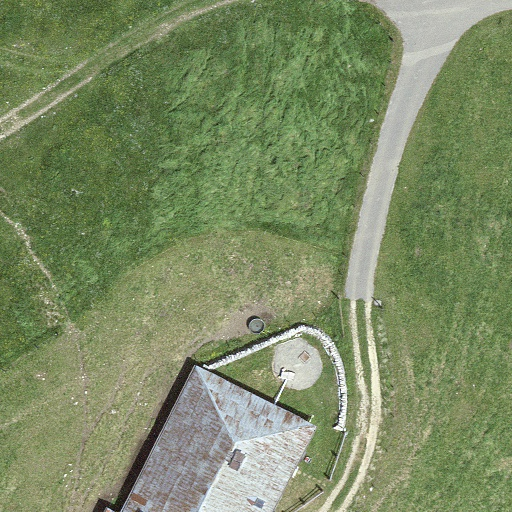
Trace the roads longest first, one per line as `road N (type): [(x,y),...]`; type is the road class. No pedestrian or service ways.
road 1 (track): [(436,0),(359,295)]
road 2 (track): [(0,124),(142,31),(221,0)]
